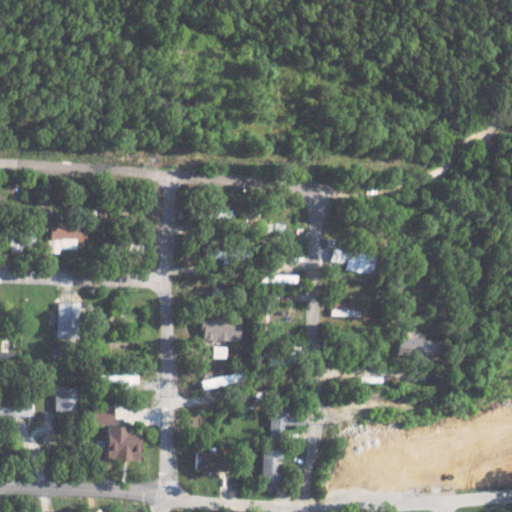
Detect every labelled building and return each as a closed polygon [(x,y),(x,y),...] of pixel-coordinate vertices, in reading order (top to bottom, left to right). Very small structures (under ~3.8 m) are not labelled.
[(73,250),(73,243),(81,242),(81,222),(43,223),(44,251),(73,250)] [(30,230),(0,230),(0,250),(30,249),(30,230)] [(243,249),(199,248),(199,258),(218,258),(218,263),(242,264),(243,249)] [(339,249),(327,249),(326,262),(339,262),(339,249)] [(369,254),(342,252),(341,270),(367,272),(369,254)] [(75,302),(54,302),(53,338),(75,338),(75,302)] [(356,303),(328,302),(328,316),(356,316),(356,303)] [(238,340),(238,319),(198,319),(199,341),(238,340)] [(394,355),(418,359),(419,353),(437,356),(439,342),(398,335),(394,355)] [(129,374),(101,374),(101,386),(129,387),(129,374)] [(74,387),(52,387),(52,421),(74,422),(74,387)] [(29,416),(29,399),(0,398),(0,419),(17,420),(17,416),(29,416)] [(90,424),(111,424),(111,406),(89,406),(90,424)] [(302,424),(302,409),(267,409),(267,442),(283,443),(283,424),(302,424)] [(105,425),(104,451),(138,453),(139,433),(126,432),(127,426),(105,425)] [(261,482),(278,481),(278,459),(282,459),(282,449),(260,449),(261,482)] [(193,470),(225,471),(226,453),(193,452),(193,470)]
